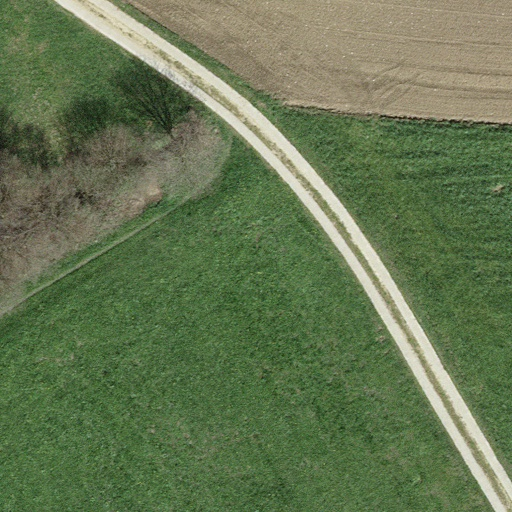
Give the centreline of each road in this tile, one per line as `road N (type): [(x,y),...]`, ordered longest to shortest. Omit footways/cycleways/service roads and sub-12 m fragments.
road 1 (track): [(511,511),(323,197),(269,149)]
road 2 (track): [(269,149),(230,106),(72,0)]
